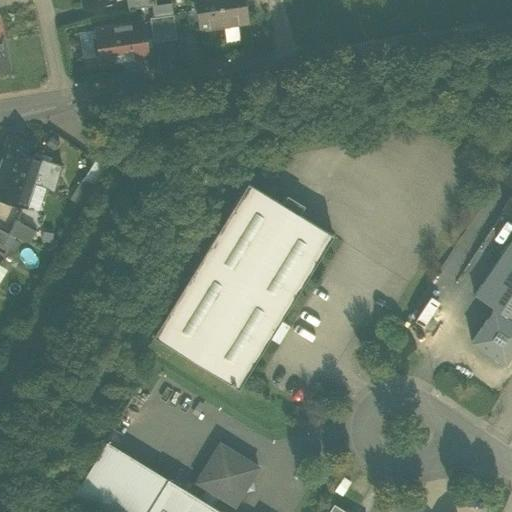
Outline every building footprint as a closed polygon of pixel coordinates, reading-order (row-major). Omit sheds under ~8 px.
[(126,0),(128,10),(156,4),(154,0),(126,0)] [(194,0),(199,30),(224,26),(219,0),(194,0)] [(245,0),(219,0),(224,26),(237,24),(249,22),(245,0)] [(152,6),(153,17),(173,15),(171,3),(152,6)] [(149,18),(153,42),(176,38),(173,15),(153,17),(149,18)] [(99,51),(101,63),(127,59),(147,56),(145,48),(148,48),(147,39),(144,39),(142,23),(96,29),(96,33),(99,51)] [(239,39),(237,24),(224,26),(226,41),(239,39)] [(84,53),(99,51),(96,33),(81,35),(84,53)] [(0,72),(10,71),(3,36),(0,36),(0,72)] [(149,70),(147,56),(127,59),(129,73),(149,70)] [(9,137),(0,163),(0,172),(33,183),(40,185),(45,187),(54,192),(62,166),(41,159),(30,155),(33,144),(9,137)] [(511,161),(501,178),(511,185),(511,161)] [(95,162),(84,179),(94,185),(95,186),(106,168),(95,162)] [(0,198),(25,207),(33,183),(0,172),(0,198)] [(70,199),(81,206),(94,185),(84,179),(83,178),(70,199)] [(153,336),(238,389),(333,235),(300,215),(305,207),(285,195),(281,203),(248,183),(153,336)] [(9,234),(28,244),(35,231),(15,221),(9,234)] [(0,243),(3,245),(8,234),(0,230),(0,243)] [(511,237),(474,295),(494,308),(511,320),(511,237)] [(511,354),(511,320),(494,308),(471,342),(505,365),(511,354)] [(73,495),(100,511),(146,511),(167,479),(106,441),(73,495)] [(196,482),(207,489),(218,495),(235,505),(243,491),(244,491),(253,489),(251,480),(250,479),(258,467),(220,443),(196,482)] [(168,479),(167,479),(146,511),(221,511),(211,505),(201,499),(168,479)] [(207,489),(201,499),(211,505),(218,495),(207,489)]
